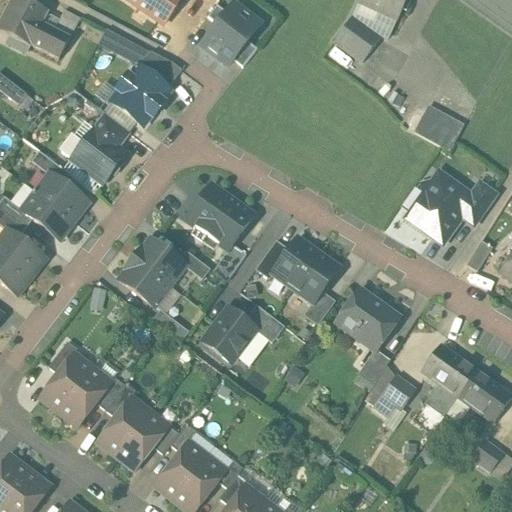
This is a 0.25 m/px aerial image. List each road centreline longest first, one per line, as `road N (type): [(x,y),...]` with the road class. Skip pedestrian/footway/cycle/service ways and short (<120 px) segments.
road 1 (residential): [(24,354),(185,140),(511,330)]
road 2 (residential): [(0,408),(136,511)]
